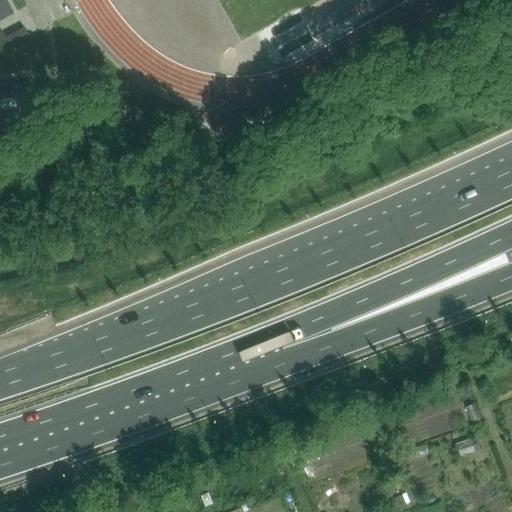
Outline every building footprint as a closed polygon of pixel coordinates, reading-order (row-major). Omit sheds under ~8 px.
[(5,0),(0,0),(0,19),(13,13),(5,0)] [(0,52),(29,37),(24,27),(5,37),(0,28),(0,52)] [(466,408),(473,423),(480,419),(474,405),(466,408)] [(456,444),(460,457),(480,450),(476,438),(456,444)] [(313,456),(309,443),(292,449),(297,462),(313,456)] [(395,498),(399,507),(406,504),(402,495),(395,498)] [(264,505),(264,511),(294,511),(293,502),(264,505)]
